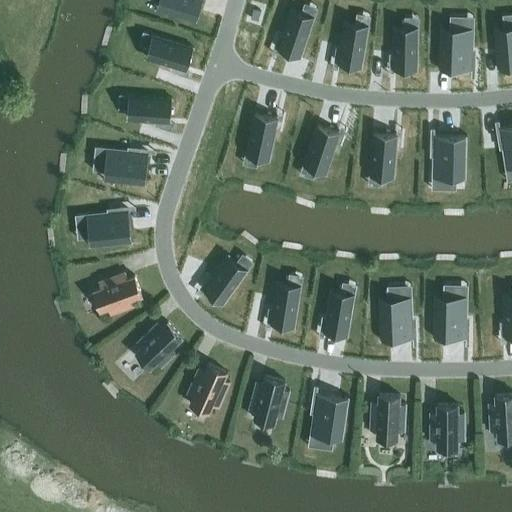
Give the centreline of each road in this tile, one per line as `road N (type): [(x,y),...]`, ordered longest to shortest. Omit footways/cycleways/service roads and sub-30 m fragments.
road 1 (residential): [(218,64),(165,228),(170,275),(193,311),(230,336),(306,360),(418,370),(511,367)]
road 2 (residential): [(511,96),(368,97),(218,64)]
